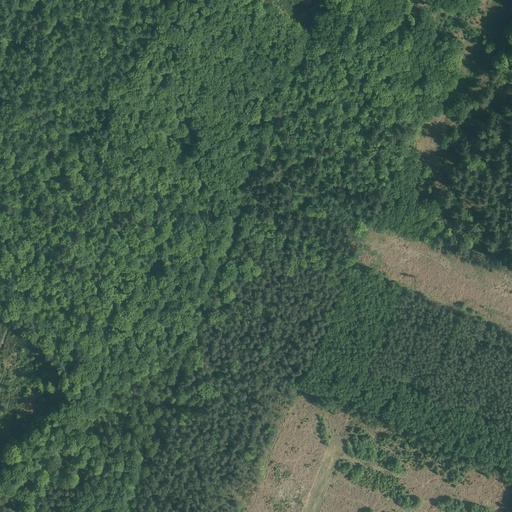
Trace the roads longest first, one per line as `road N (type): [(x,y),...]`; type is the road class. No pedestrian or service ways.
road 1 (track): [(252,159),(226,172),(139,270),(0,456)]
road 2 (track): [(230,209),(511,324)]
road 3 (track): [(0,114),(230,209)]
road 4 (track): [(304,26),(252,159)]
